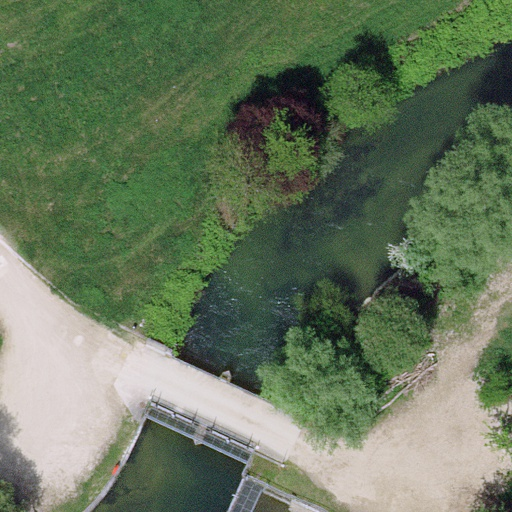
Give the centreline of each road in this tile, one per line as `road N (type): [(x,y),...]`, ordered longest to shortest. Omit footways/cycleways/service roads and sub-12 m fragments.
road 1 (track): [(356,479),(498,302),(511,295)]
road 2 (track): [(0,263),(146,381)]
road 3 (track): [(266,439),(429,511)]
road 4 (track): [(266,439),(146,381)]
road 5 (track): [(79,327),(0,428)]
